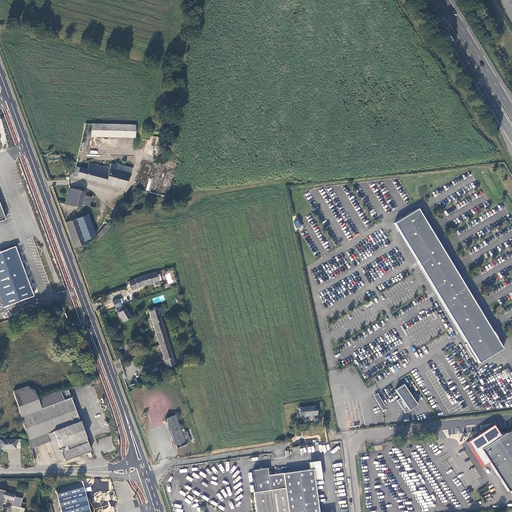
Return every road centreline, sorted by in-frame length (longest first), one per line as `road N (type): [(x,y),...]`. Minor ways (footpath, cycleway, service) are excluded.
road 1 (secondary): [(148,469),(12,99)]
road 2 (secondary): [(6,101),(139,472)]
road 3 (trunk): [(429,0),(511,136)]
road 4 (unclassified): [(0,471),(139,472)]
road 5 (trunk): [(511,112),(444,0)]
